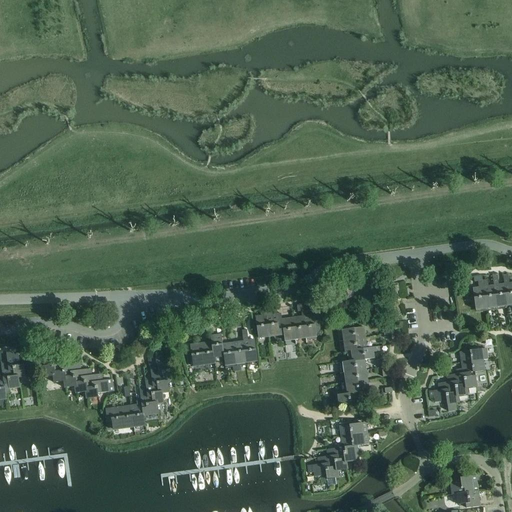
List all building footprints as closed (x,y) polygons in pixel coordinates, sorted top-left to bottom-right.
[(508,277),(503,277),(504,283),(507,306),(508,306),(511,305),(511,282),(509,283),(508,277)] [(498,278),(492,279),(493,285),(496,308),(497,307),(507,306),(504,283),(499,284),(498,278)] [(478,287),(472,288),(475,310),(486,309),(482,280),(477,281),(478,287)] [(487,280),(482,280),(486,309),(487,309),(496,308),(493,285),(488,285),(487,280)] [(271,308),(265,309),(269,338),(280,336),(279,330),(278,319),(277,313),(272,314),(271,308)] [(261,315),(255,316),(258,339),(269,338),(265,309),(260,309),(261,315)] [(305,316),(303,316),(306,339),(308,339),(317,337),(317,333),(319,333),(319,327),(316,327),(315,322),(319,321),(318,314),(305,316)] [(208,316),(199,318),(200,325),(209,324),(208,316)] [(293,317),(292,317),(295,340),(296,340),(306,339),(303,316),(293,317)] [(278,319),(279,330),(280,336),(283,336),(284,342),(295,340),(292,317),(282,319),(281,319),(278,319)] [(239,319),(229,320),(230,328),(240,326),(239,319)] [(391,335),(390,325),(383,326),(384,335),(391,335)] [(364,327),(341,329),(342,340),(366,337),(364,327)] [(221,334),(211,335),(212,341),(214,358),(224,357),(222,344),(221,334)] [(247,334),(242,335),(243,341),(246,363),(257,362),(254,339),(248,340),(248,334),(247,334)] [(366,337),(342,340),(344,350),(347,350),(367,348),(366,337)] [(191,351),(187,351),(188,365),(193,365),(193,367),(204,365),(205,365),(215,364),(214,358),(212,341),(211,342),(201,343),(190,344),(191,351)] [(243,341),(233,342),(236,366),(237,370),(241,370),(240,364),(245,363),(246,363),(243,341)] [(223,343),(222,344),(224,357),(225,366),(232,365),(233,371),(237,370),(236,366),(233,342),(232,342),(223,343)] [(367,348),(347,350),(347,351),(348,361),(348,362),(365,360),(375,358),(374,352),(380,351),(379,346),(367,348)] [(487,348),(459,352),(461,361),(461,362),(483,359),(488,358),(487,348)] [(13,349),(6,351),(7,360),(9,370),(14,370),(15,379),(19,378),(26,377),(24,365),(20,365),(18,353),(14,354),(13,349)] [(163,354),(155,356),(156,365),(158,378),(162,378),(163,384),(168,383),(175,382),(173,369),(169,370),(168,358),(163,359),(163,354)] [(49,365),(41,366),(42,378),(52,376),(52,372),(59,371),(59,366),(69,365),(68,358),(48,361),(49,365)] [(462,368),(455,369),(456,374),(475,371),(485,370),(483,359),(461,362),(462,368)] [(7,360),(1,361),(3,372),(4,382),(8,382),(9,390),(20,388),(19,378),(15,379),(14,370),(9,370),(7,360)] [(348,362),(342,363),(344,373),(366,370),(365,360),(348,362)] [(59,371),(52,372),(52,376),(53,383),(63,382),(63,377),(71,376),(70,372),(79,370),(78,364),(69,365),(59,366),(59,371)] [(156,365),(150,366),(151,376),(153,389),(157,389),(158,394),(163,394),(169,393),(168,383),(163,384),(162,378),(158,378),(156,365)] [(390,376),(389,366),(381,367),(383,377),(390,376)] [(71,376),(63,377),(63,382),(64,388),(74,387),(74,382),(82,381),(81,377),(92,375),(91,368),(79,370),(70,372),(71,376)] [(366,370),(344,373),(345,383),(368,380),(366,370)] [(447,382),(437,383),(438,390),(448,389),(448,394),(458,393),(458,397),(468,395),(467,388),(477,387),(476,376),(475,376),(475,371),(456,374),(446,375),(447,382)] [(82,381),(74,382),(74,387),(75,394),(85,392),(84,388),(93,387),(92,382),(103,381),(102,374),(101,374),(99,374),(92,375),(81,377),(82,381)] [(151,376),(145,377),(146,387),(148,400),(152,399),(152,405),(158,405),(164,404),(163,394),(158,394),(157,389),(153,389),(151,376)] [(93,387),(84,388),(85,392),(85,393),(86,399),(98,397),(98,393),(110,392),(114,391),(113,387),(114,387),(113,379),(103,381),(92,382),(93,387)] [(368,380),(345,383),(347,394),(360,393),(370,391),(368,380)] [(146,387),(140,388),(144,416),(147,416),(159,414),(158,405),(152,405),(152,399),(148,400),(146,387)] [(137,405),(132,405),(135,428),(145,426),(144,416),(140,388),(139,388),(140,398),(136,398),(137,405)] [(429,391),(428,391),(429,399),(434,398),(434,402),(446,401),(448,415),(458,414),(457,404),(459,403),(458,397),(458,393),(448,394),(448,389),(438,390),(429,391)] [(347,394),(340,395),(341,406),(341,410),(349,409),(355,408),(355,404),(361,403),(360,393),(347,394)] [(132,405),(119,407),(122,430),(135,428),(132,405)] [(110,408),(105,409),(106,415),(107,421),(111,420),(113,431),(122,430),(119,407),(110,408)] [(362,423),(339,426),(340,435),(368,432),(367,425),(362,425),(362,423)] [(341,443),(335,444),(336,448),(358,446),(370,444),(368,432),(340,435),(341,443)] [(336,448),(327,449),(327,456),(337,455),(338,460),(347,459),(347,462),(360,461),(358,446),(336,448)] [(327,456),(317,457),(318,464),(328,463),(329,468),(338,466),(338,471),(348,469),(347,462),(347,459),(338,460),(337,455),(327,456)] [(318,464),(313,465),(313,472),(314,475),(314,477),(326,475),(326,479),(335,478),(336,478),(339,477),(338,471),(338,466),(329,468),(328,463),(318,464)] [(451,495),(456,494),(466,492),(474,491),(472,476),(466,477),(465,472),(459,473),(461,482),(450,484),(451,495)] [(478,490),(474,491),(466,492),(456,494),(457,505),(468,503),(468,508),(480,506),(478,490)]
